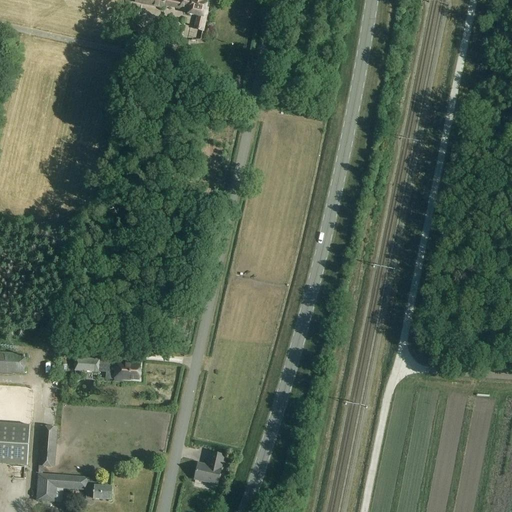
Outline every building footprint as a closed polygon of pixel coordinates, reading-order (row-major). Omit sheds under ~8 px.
[(136,0),(136,3),(163,10),(164,6),(179,10),(179,11),(188,13),(188,15),(197,17),(194,30),(203,32),(208,9),(207,9),(208,4),(205,4),(206,0),(136,0)] [(0,374),(24,375),(25,357),(0,355),(0,374)] [(140,380),(141,367),(131,366),(131,365),(125,365),(125,363),(116,362),(114,382),(123,382),(123,380),(131,381),(131,380),(140,380)] [(60,388),(60,381),(48,381),(48,389),(60,388)] [(0,463),(28,465),(31,426),(0,423),(0,463)] [(54,468),(57,428),(42,427),(37,501),(56,503),(57,489),(87,491),(87,499),(111,501),(112,488),(97,486),(97,479),(43,475),(43,467),(54,468)] [(220,469),(223,456),(211,453),(208,466),(197,464),(194,480),(210,484),(210,485),(217,487),(221,469),(220,469)]
